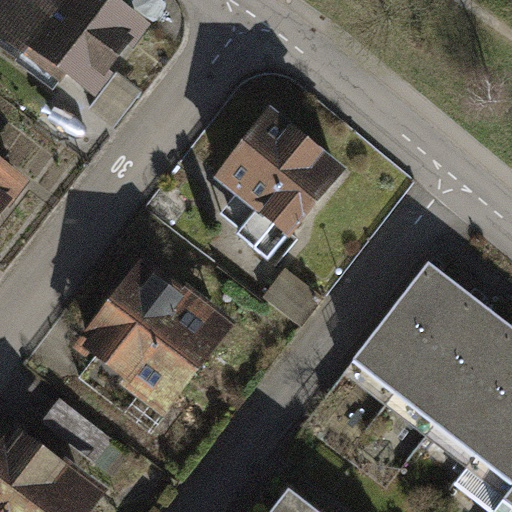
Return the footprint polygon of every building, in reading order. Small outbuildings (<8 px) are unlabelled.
[(149,113),(201,43),(143,0),(138,0),(132,9),(119,0),(79,0),(41,52),(103,99),(112,86),(149,113)] [(227,181),(271,214),(249,242),(283,268),(352,178),(275,119),(227,181)] [(0,246),(27,267),(83,194),(11,140),(0,154),(0,246)] [(471,293),(432,263),(357,358),(396,388),(471,293)] [(183,399),(237,328),(165,273),(148,294),(135,284),(120,303),(134,313),(108,348),(123,359),(110,376),(181,430),(197,409),(183,399)] [(511,325),(471,293),(396,388),(437,420),(511,325)] [(511,410),(511,325),(437,420),(479,452),(511,410)] [(144,438),(98,402),(85,418),(132,454),(144,438)] [(511,410),(479,452),(511,477),(511,410)] [(0,511),(97,511),(102,506),(33,452),(12,480),(2,472),(0,473),(0,492),(1,493),(0,494),(0,511)] [(319,511),(284,483),(262,511),(319,511)]
